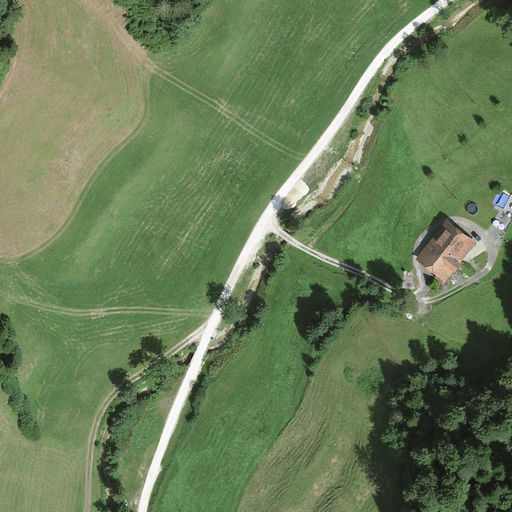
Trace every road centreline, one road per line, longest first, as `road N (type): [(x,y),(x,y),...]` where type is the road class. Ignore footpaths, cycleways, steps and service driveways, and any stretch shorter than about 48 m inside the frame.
road 1 (track): [(142,511),(184,388),(265,218),(384,53),(445,0)]
road 2 (track): [(265,218),(304,248),(413,299),(440,296),(483,273),(492,253),(485,234),(455,219),(420,245)]
